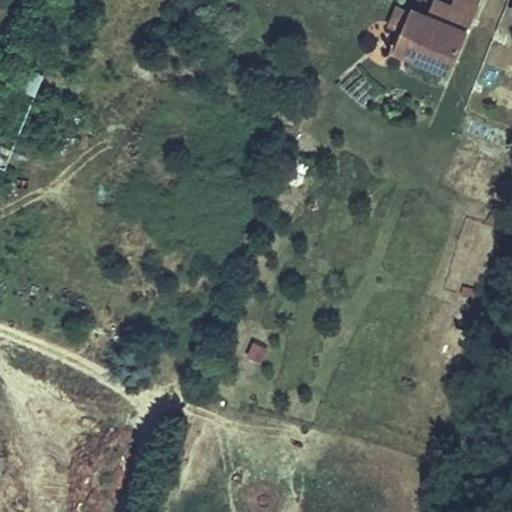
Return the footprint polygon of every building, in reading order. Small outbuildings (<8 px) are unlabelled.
[(393,0),(390,10),(444,31),(456,0),(393,0)] [(483,145),(490,127),(470,120),(464,137),(483,145)] [(511,136),(494,131),(488,150),(508,156),(511,140),(511,136)] [(464,195),(477,148),(458,143),(444,189),(464,195)] [(489,205),(504,160),(484,153),(469,198),(489,205)] [(249,339),(245,355),(264,360),(268,344),(249,339)]
